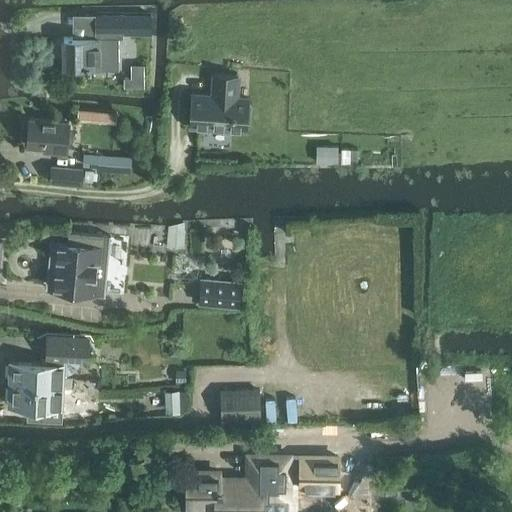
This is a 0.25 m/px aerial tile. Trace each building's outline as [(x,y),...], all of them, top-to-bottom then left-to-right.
[(123,33),(151,33),(151,14),(95,14),(95,33),(97,33),(97,37),(64,37),(64,67),(99,67),(99,48),(117,48),(117,37),(123,37),(123,33)] [(213,95),(191,93),(188,126),(245,130),(247,97),(236,97),(238,75),(214,73),(213,95)] [(117,119),(117,112),(78,108),(77,116),(117,119)] [(67,153),(69,121),(29,118),(27,146),(44,147),(52,150),(51,152),(67,153)] [(199,129),(186,128),(186,148),(197,149),(199,129)] [(342,145),(317,144),(317,162),(341,162),(342,149),(342,145)] [(341,164),(358,164),(358,149),(342,149),(341,164)] [(131,171),(131,156),(84,154),(83,164),(99,165),(99,169),(131,171)] [(82,185),(83,168),(51,167),(51,182),(82,185)] [(289,265),(287,216),(263,216),(264,266),(289,265)] [(104,293),(108,248),(109,248),(110,235),(69,231),(68,243),(54,242),(53,260),(57,261),(55,288),(104,293)] [(239,305),(241,281),(201,278),(199,302),(239,305)] [(62,407),(63,396),(72,396),(72,389),(63,389),(63,373),(68,372),(72,371),(77,366),(79,362),(80,358),(87,358),(88,339),(48,337),(47,363),(10,361),(9,405),(62,407)] [(222,420),(260,419),(259,390),(222,390),(222,420)] [(338,489),(338,456),(249,455),(249,479),(219,479),(219,472),(189,472),(189,500),(198,500),(198,508),(217,509),(216,511),(260,511),(261,488),(289,488),(289,469),(301,469),(301,488),(338,489)]
